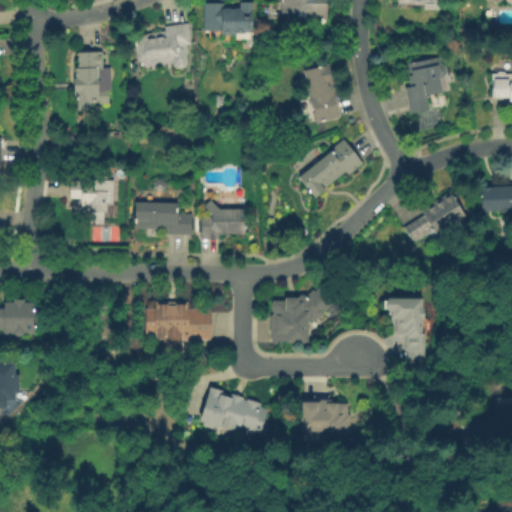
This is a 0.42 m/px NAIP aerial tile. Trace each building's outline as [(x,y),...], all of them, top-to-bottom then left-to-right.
[(281,14),(281,0),(327,0),(327,14),(281,14)] [(204,31),(204,3),(224,3),(224,6),(240,6),(240,2),(253,2),(253,32),(245,32),(245,34),(235,34),(235,33),(221,33),(221,31),(204,31)] [(137,62),(133,36),(165,31),(164,27),(188,23),(191,44),(179,46),(180,56),(137,62)] [(78,111),(77,93),(74,93),(74,79),(76,79),(75,68),(79,68),(78,52),(103,52),(103,68),(98,68),(98,89),(102,89),(103,107),(96,107),(96,101),(90,102),(90,111),(78,111)] [(406,63),(440,56),(441,64),(446,67),(447,73),(445,77),(440,78),(443,92),(427,95),(430,109),(410,113),(405,87),(411,86),(406,63)] [(303,70),(324,66),(324,64),(330,62),(335,83),(333,83),(338,106),(336,106),(339,118),(316,123),(312,109),(303,70)] [(492,73),(497,73),(499,71),(503,71),(506,73),(511,73),(511,100),(509,100),(509,97),(491,96),(492,73)] [(361,163),(346,174),(345,173),(314,197),(298,176),(344,140),(361,163)] [(85,171),(108,171),(108,180),(114,180),(114,204),(108,204),(108,212),(104,212),(105,225),(87,225),(87,212),(84,212),(84,200),(70,200),(70,181),(85,181),(85,171)] [(157,191),(153,187),(154,183),(156,179),(162,179),(165,183),(166,187),(162,192),(157,191)] [(511,185),(511,210),(511,211),(511,212),(501,213),(501,210),(481,212),(479,188),(511,185)] [(449,193),(464,217),(462,218),(464,223),(456,228),(453,223),(435,234),(433,230),(413,243),(404,227),(423,215),(420,210),(449,193)] [(203,206),(211,199),(219,209),(244,209),(243,235),(217,235),(217,241),(200,240),(200,218),(211,218),(211,215),(203,206)] [(137,202),(178,204),(178,215),(192,216),(191,237),(164,236),(165,232),(136,230),(137,202)] [(322,282),(337,296),(312,322),(309,319),(309,343),(270,343),(270,300),(271,300),(271,298),(282,299),(282,295),(296,295),(298,293),(303,292),(306,295),(312,288),(314,290),(322,282)] [(421,309),(421,332),(424,332),(423,360),(406,360),(406,332),(394,332),(394,318),(389,318),(389,309),(385,309),(385,296),(421,296),(421,309)] [(185,301),(185,309),(208,309),(208,335),(186,335),(186,342),(157,342),(157,335),(144,335),(144,309),(152,309),(152,301),(185,301)] [(0,304),(36,304),(36,330),(0,330),(0,304)] [(15,382),(15,396),(8,396),(8,406),(0,405),(0,360),(15,360),(15,382)] [(197,420),(209,387),(266,408),(254,441),(197,420)] [(511,398),(511,444),(475,445),(474,418),(489,418),(489,415),(493,415),(493,405),(495,405),(495,398),(511,398)] [(299,431),(299,401),(347,402),(347,431),(299,431)]
